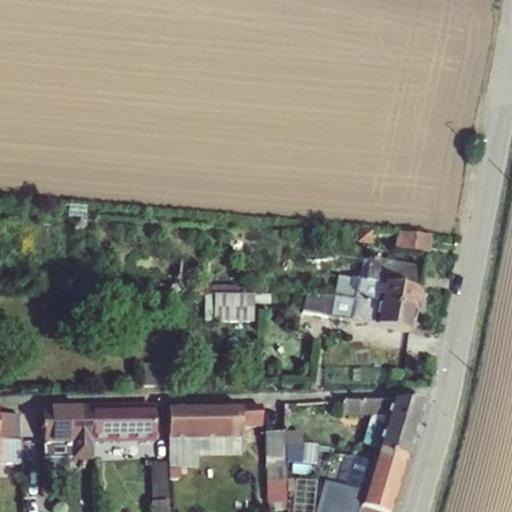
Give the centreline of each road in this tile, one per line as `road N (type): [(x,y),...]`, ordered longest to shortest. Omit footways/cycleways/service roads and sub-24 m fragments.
road 1 (unclassified): [(449,395),(0,401)]
road 2 (unclassified): [(511,67),(449,395)]
road 3 (unclassified): [(449,395),(416,511)]
